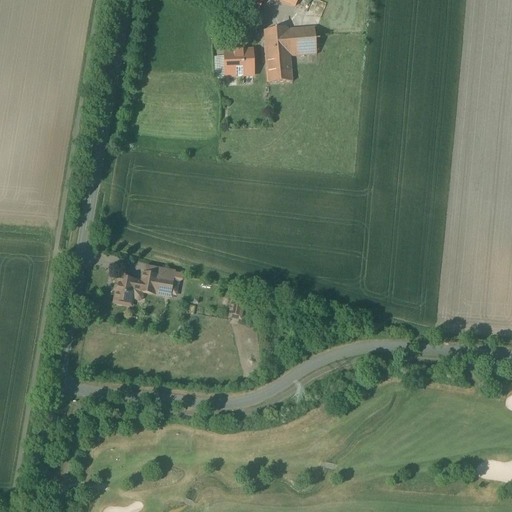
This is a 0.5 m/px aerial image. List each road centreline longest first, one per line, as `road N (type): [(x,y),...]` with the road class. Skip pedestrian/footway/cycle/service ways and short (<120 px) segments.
road 1 (unclassified): [(511,352),(362,344),(318,356),(248,396),(58,389)]
road 2 (tertiary): [(126,0),(58,389)]
road 3 (tertiary): [(58,389),(36,511)]
